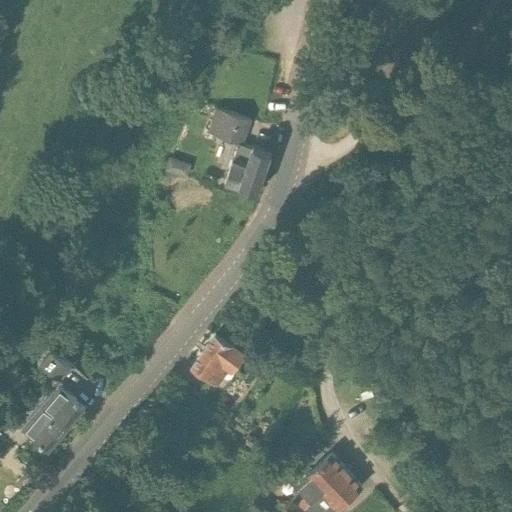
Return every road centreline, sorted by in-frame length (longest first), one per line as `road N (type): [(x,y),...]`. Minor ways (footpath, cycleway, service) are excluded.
road 1 (tertiary): [(37,511),(241,264),(276,210),(326,0)]
road 2 (track): [(404,100),(419,111),(420,131),(336,330),(326,381),(337,427),(404,511)]
road 3 (track): [(435,71),(339,150),(289,177)]
